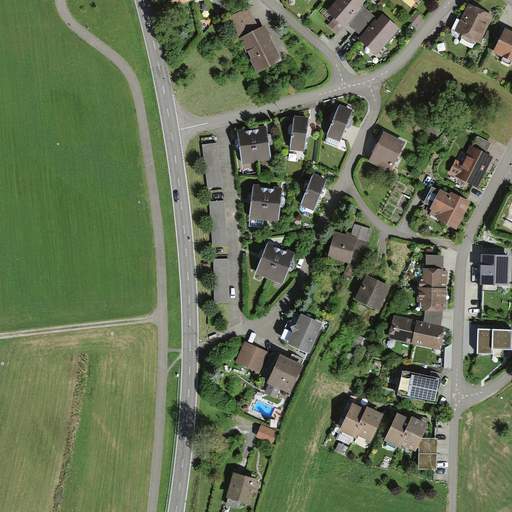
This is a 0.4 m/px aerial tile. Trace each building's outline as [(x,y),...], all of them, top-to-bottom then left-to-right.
[(227,0),(213,0),(212,2),(227,11),(233,2),(230,0),(229,0),(229,1),(227,0)] [(364,0),(338,0),(326,14),(333,20),(327,27),(337,35),(343,28),(345,30),(348,26),(362,37),(358,41),(377,57),(400,31),(383,16),(379,21),(362,7),(367,1),(364,0)] [(469,5),(455,32),(480,45),(494,17),(469,5)] [(249,9),(226,20),(237,42),(240,41),(258,75),(283,62),(265,28),(260,30),(249,9)] [(423,18),(417,13),(410,22),(416,26),(423,18)] [(511,32),(505,29),(493,54),(511,62),(511,32)] [(490,40),(493,33),(488,31),(485,37),(490,40)] [(353,111),(340,106),(327,138),(340,143),(353,111)] [(309,119),(294,117),(290,152),(305,153),(309,119)] [(433,123),(425,132),(435,140),(442,130),(433,123)] [(267,127),(237,131),(242,166),(272,162),(267,127)] [(384,133),(369,163),(391,174),(405,144),(384,133)] [(448,175),(477,190),(493,158),(486,155),(492,144),(478,137),(473,148),(471,147),(462,164),(455,160),(448,175)] [(218,144),(202,146),(208,191),(224,189),(218,144)] [(328,181),(314,175),(301,207),(314,213),(328,181)] [(283,189),(253,186),(249,220),(279,224),(283,189)] [(436,222),(457,232),(471,204),(452,194),(451,197),(440,191),(440,193),(432,189),(425,204),(431,208),(429,211),(431,212),(429,215),(437,219),(436,222)] [(224,201),(209,203),(213,247),(228,245),(224,201)] [(352,238),(335,233),(328,260),(351,266),(355,251),(365,254),(372,230),(355,225),(352,238)] [(268,243),(255,276),(283,287),(296,254),(268,243)] [(447,310),(448,272),(444,272),(444,257),(426,257),(426,269),(418,268),(418,304),(423,304),(422,313),(425,312),(425,317),(424,323),(441,327),(443,319),(444,310),(447,310)] [(510,257),(481,257),(481,288),(510,288),(510,257)] [(229,260),(214,261),(215,304),(230,304),(229,260)] [(391,288),(366,277),(355,301),(358,303),(353,311),(364,316),(368,308),(379,313),(391,288)] [(288,344),(287,347),(310,357),(324,326),(296,314),(293,320),(288,322),(280,340),(288,344)] [(394,316),(389,340),(440,351),(445,327),(441,327),(424,323),(394,316)] [(511,332),(478,332),(478,355),(493,356),(493,352),(511,352),(511,332)] [(370,340),(357,334),(354,339),(355,340),(352,347),(357,349),(354,355),(360,358),(364,349),(366,350),(370,340)] [(245,342),(235,363),(259,374),(269,353),(245,342)] [(280,357),(268,384),(291,395),(304,367),(302,366),(305,360),(293,355),(290,361),(280,357)] [(402,373),(397,399),(436,406),(443,373),(432,371),(431,379),(402,373)] [(353,405),(340,433),(356,441),(358,438),(371,444),(384,417),(367,409),(366,411),(353,405)] [(397,414),(384,443),(400,451),(402,447),(416,454),(419,448),(423,440),(429,426),(412,419),(411,421),(397,414)] [(261,426),(256,438),(273,445),(278,432),(261,426)] [(437,471),(438,440),(423,440),(419,448),(418,471),(437,471)] [(233,474),(227,500),(228,500),(226,507),(239,510),(241,503),(251,506),(254,493),(258,494),(260,485),(257,484),(258,481),(233,474)]
